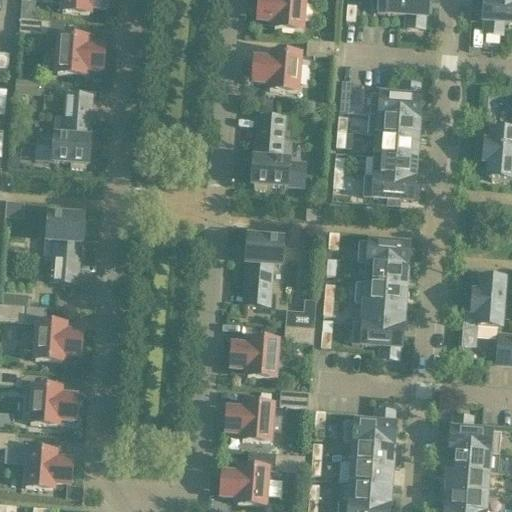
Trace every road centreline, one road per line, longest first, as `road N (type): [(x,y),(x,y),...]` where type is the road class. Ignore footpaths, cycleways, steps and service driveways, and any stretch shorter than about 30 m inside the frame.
road 1 (residential): [(152,511),(196,475),(235,0)]
road 2 (residential): [(135,0),(105,467),(139,511)]
road 3 (residential): [(424,391),(436,257)]
road 4 (residential): [(442,195),(451,64)]
road 5 (residential): [(413,511),(424,391)]
